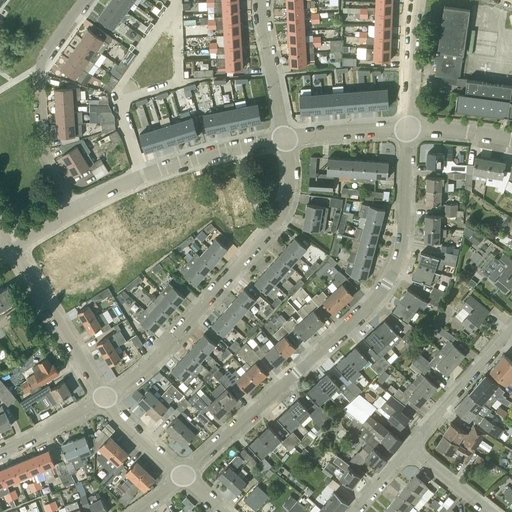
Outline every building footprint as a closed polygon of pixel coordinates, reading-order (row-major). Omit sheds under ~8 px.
[(111,0),(110,0),(104,8),(120,20),(127,11),(111,0)] [(111,0),(127,11),(133,3),(129,0),(111,0)] [(238,0),(232,0),(223,1),(207,2),(207,6),(214,6),(214,12),(223,12),(239,11),(238,0)] [(286,0),(287,8),(303,7),(311,7),(310,0),(311,0),(310,0),(286,0)] [(367,8),(360,8),(360,13),(368,13),(376,14),(392,14),(392,3),(376,2),(376,7),(367,7),(367,8)] [(511,88),(511,89),(511,88),(511,85),(467,80),(467,79),(460,78),(463,55),(470,10),(444,6),(442,25),(433,23),(428,58),(437,59),(435,75),(441,76),(441,82),(460,85),(460,93),(457,93),(455,108),(454,109),(508,116),(511,116),(511,88)] [(288,20),(304,19),(303,7),(287,8),(288,20)] [(120,20),(104,8),(98,17),(114,29),(120,20)] [(208,25),(224,24),(240,23),(239,11),(223,12),(224,16),(215,17),(215,19),(208,19),(208,24),(208,25)] [(392,14),(376,14),(375,25),(391,26),(392,14)] [(304,31),(304,24),(304,19),(288,20),(289,31),(304,31)] [(224,24),(208,25),(200,25),(200,30),(215,29),(215,30),(224,30),(225,35),(241,34),(240,23),(224,24)] [(375,37),(391,38),(391,26),(375,25),(375,37)] [(101,53),(112,38),(97,27),(93,33),(89,29),(82,39),(101,53)] [(289,43),(305,42),(321,41),(320,36),(313,36),(312,35),(305,35),(304,31),(289,31),(289,43)] [(225,35),(225,46),(225,47),(241,46),(241,34),(225,35)] [(374,48),(390,49),(391,38),(375,37),(367,37),(359,36),(359,41),(366,41),(366,43),(375,43),(374,48)] [(75,49),(95,63),(101,53),(82,39),(75,49)] [(314,53),(313,47),(321,46),(321,41),(305,42),(289,43),(290,55),(314,53)] [(241,46),(225,47),(218,47),(210,48),(210,49),(210,52),(217,52),(217,53),(226,53),(226,58),(242,57),(241,46)] [(390,49),(374,48),(366,48),(366,60),(390,61),(390,49)] [(68,58),(88,72),(95,63),(75,49),(68,58)] [(129,50),(120,62),(118,65),(125,70),(136,55),(134,53),(130,51),(129,50)] [(328,62),(328,67),(340,67),(340,61),(341,61),(340,52),(334,52),(335,61),(328,62)] [(314,60),(314,53),(290,55),(291,66),(314,65),(314,60)] [(226,58),(216,59),(216,67),(219,67),(219,70),(243,69),(242,57),(226,58)] [(355,66),(356,58),(342,57),(341,65),(355,66)] [(61,69),(80,82),(88,72),(68,58),(61,69)] [(125,70),(118,65),(116,64),(113,67),(109,73),(119,80),(125,70)] [(213,69),(194,71),(194,78),(213,76),(213,69)] [(103,81),(105,83),(113,88),(119,80),(109,73),(103,81)] [(113,88),(105,83),(103,87),(110,92),(113,88)] [(80,87),(72,88),(55,89),(56,101),(73,100),(81,99),(80,87)] [(376,90),(377,108),(389,107),(387,89),(376,90)] [(367,109),(365,90),(354,91),(356,110),(367,109)] [(377,108),(376,90),(365,90),(367,109),(377,108)] [(356,110),(354,91),(344,92),(345,110),(356,110)] [(345,110),(344,92),(333,93),(334,111),(345,110)] [(334,111),(333,93),(322,94),(323,112),(334,111)] [(313,113),(311,94),(300,95),(301,114),(313,113)] [(323,112),(322,94),(311,94),(313,113),(323,112)] [(56,113),(82,111),(73,112),(73,100),(56,101),(56,113)] [(247,106),(250,124),(261,122),(258,104),(247,106)] [(240,126),(250,124),(247,106),(236,108),(240,126)] [(236,108),(225,110),(229,128),(240,126),(236,108)] [(225,110),(215,112),(219,131),(229,128),(225,110)] [(57,125),(83,123),(82,111),(56,113),(57,125)] [(114,116),(111,111),(96,111),(97,123),(101,122),(115,121),(114,116)] [(207,133),(219,131),(215,112),(204,115),(207,133)] [(182,121),(187,139),(198,135),(192,118),(182,121)] [(115,121),(101,122),(102,132),(115,128),(115,121)] [(187,139),(182,121),(171,124),(177,142),(187,139)] [(83,135),(83,123),(57,125),(58,137),(59,137),(62,145),(79,140),(79,135),(83,135)] [(177,142),(171,124),(161,127),(167,145),(177,142)] [(167,145),(161,127),(151,131),(156,148),(167,145)] [(111,139),(119,135),(116,130),(108,135),(98,142),(101,146),(111,139)] [(156,148),(151,131),(140,134),(145,152),(156,148)] [(119,135),(111,139),(114,144),(122,139),(119,135)] [(68,165),(88,153),(83,156),(77,146),(62,155),(68,165)] [(443,160),(451,160),(452,154),(443,153),(428,152),(427,167),(443,167),(443,160)] [(94,162),(88,153),(68,165),(75,176),(90,167),(92,170),(104,163),(101,158),(94,162)] [(476,157),(473,172),(481,174),(481,175),(487,177),(490,160),(476,157)] [(332,174),(339,175),(340,159),(328,158),(326,174),(327,174),(327,177),(315,177),(315,173),(309,172),(308,190),(333,191),(334,178),(331,177),(332,174)] [(340,159),(339,175),(351,176),(352,160),(340,159)] [(352,160),(351,176),(351,181),(363,182),(363,177),(364,160),(352,160)] [(364,160),(363,177),(363,182),(375,182),(375,177),(376,177),(377,161),(364,160)] [(490,160),(487,177),(494,178),(494,176),(502,178),(505,163),(490,160)] [(389,162),(377,161),(376,177),(388,178),(389,162)] [(449,172),(466,172),(467,164),(450,163),(449,172)] [(221,179),(235,226),(253,221),(239,173),(221,179)] [(447,191),(448,184),(444,184),(444,178),(427,177),(426,191),(441,191),(447,191)] [(505,189),(508,181),(501,180),(496,191),(503,193),(505,189)] [(194,190),(124,215),(131,232),(200,208),(194,190)] [(441,198),(441,191),(426,191),(426,204),(443,205),(443,198),(441,198)] [(326,220),(328,213),(329,205),(336,207),(341,208),(342,199),(318,196),(317,206),(307,204),(305,216),(326,220)] [(361,216),(367,217),(382,221),(385,210),(361,203),(358,215),(361,216)] [(425,229),(440,229),(440,222),(442,222),(443,216),(426,215),(425,229)] [(303,228),(319,231),(324,232),(326,220),(305,216),(303,228)] [(357,227),(364,229),(379,233),(382,221),(367,217),(361,216),(357,227)] [(480,224),(473,220),(469,226),(475,231),(480,224)] [(211,223),(204,228),(207,233),(214,227),(211,223)] [(112,225),(46,259),(55,276),(121,242),(112,225)] [(464,235),(469,238),(475,232),(466,225),(464,235)] [(379,233),(364,229),(357,227),(354,239),(376,245),(379,233)] [(446,230),(440,229),(425,229),(425,242),(442,243),(442,237),(446,237),(446,230)] [(475,244),(481,237),(475,232),(469,238),(475,244)] [(184,241),(188,245),(195,240),(191,235),(184,241)] [(287,246),(299,258),(305,252),(307,248),(295,237),(287,246)] [(216,239),(208,247),(220,258),(228,249),(216,238),(216,239)] [(350,250),(357,252),(373,256),(376,245),(354,239),(353,239),(350,250)] [(188,245),(184,241),(177,246),(180,251),(188,245)] [(142,273),(135,261),(141,258),(132,245),(125,250),(126,251),(117,256),(132,279),(142,273)] [(291,267),(299,258),(287,246),(279,256),(291,267)] [(208,247),(200,256),(212,267),(220,258),(208,247)] [(347,262),(354,264),(370,268),(373,256),(357,252),(350,250),(347,262)] [(204,276),(212,267),(200,256),(196,252),(188,261),(204,276)] [(440,273),(443,264),(444,260),(439,258),(421,252),(421,253),(422,253),(418,266),(439,273),(440,273)] [(444,260),(450,261),(449,265),(454,266),(457,255),(453,254),(446,253),(444,260)] [(511,284),(511,261),(511,260),(504,253),(499,260),(501,262),(495,270),(494,269),(488,276),(494,281),(506,291),(511,284)] [(168,256),(161,261),(164,266),(171,260),(168,256)] [(295,270),(291,267),(279,256),(271,265),(283,276),(287,279),(295,270)] [(338,262),(335,260),(331,256),(327,261),(334,267),(338,262)] [(204,276),(188,261),(179,270),(184,274),(196,285),(204,276)] [(320,265),(320,264),(316,261),(310,267),(314,271),(320,265)] [(370,268),(354,264),(347,262),(345,271),(351,276),(367,280),(370,268)] [(162,268),(159,263),(152,269),(155,273),(166,283),(172,276),(162,268)] [(275,285),(283,276),(271,265),(263,274),(275,285)] [(412,279),(430,285),(431,280),(436,282),(439,273),(418,266),(414,279),(412,278),(412,279)] [(303,274),(307,277),(314,271),(310,267),(303,274)] [(334,275),(337,278),(332,282),(337,288),(332,292),(343,304),(353,295),(343,284),(348,280),(339,271),(334,275)] [(278,288),(275,285),(263,274),(255,283),(267,294),(270,297),(278,288)] [(132,281),(135,286),(143,280),(139,276),(132,281)] [(298,289),(304,283),(300,279),(294,285),(298,289)] [(471,279),(468,283),(474,287),(477,283),(471,279)] [(135,286),(132,281),(125,287),(128,291),(135,286)] [(169,282),(161,291),(177,306),(185,297),(173,286),(169,282)] [(298,289),(294,285),(288,292),(291,296),(298,289)] [(2,287),(0,287),(0,312),(13,305),(11,302),(16,299),(8,286),(4,289),(2,287)] [(95,295),(99,302),(112,294),(108,287),(95,295)] [(430,294),(441,299),(444,292),(433,287),(430,294)] [(244,289),(236,298),(248,308),(256,299),(244,289)] [(427,302),(423,299),(407,289),(408,290),(400,301),(415,311),(419,305),(423,308),(427,302)] [(124,290),(121,293),(116,296),(122,304),(126,300),(125,299),(129,296),(124,290)] [(177,306),(161,291),(160,292),(153,301),(169,315),(177,306)] [(317,294),(312,298),(319,306),(324,302),(334,313),(343,304),(332,292),(328,297),(322,291),(318,295),(317,294)] [(441,299),(430,294),(426,301),(438,306),(441,299)] [(466,325),(462,329),(469,335),(489,311),(470,295),(462,305),(466,308),(458,318),(466,325)] [(96,301),(93,297),(85,301),(88,306),(96,301)] [(277,297),(271,304),(276,307),(282,301),(277,297)] [(245,312),(249,316),(252,312),(248,308),(236,298),(228,307),(240,318),(245,312)] [(297,311),(304,319),(314,331),(324,322),(314,311),(319,306),(312,298),(307,302),(297,311)] [(84,323),(96,316),(102,312),(96,301),(88,306),(78,312),(84,323)] [(169,315),(153,301),(145,310),(145,309),(144,310),(161,324),(169,315)] [(407,322),(415,311),(400,301),(393,312),(392,311),(392,312),(407,322)] [(267,316),(273,309),(270,306),(263,312),(267,316)] [(240,318),(228,307),(220,316),(232,327),(240,318)] [(161,324),(144,310),(136,319),(141,323),(153,333),(161,324)] [(102,312),(96,316),(84,323),(91,334),(108,323),(102,312)] [(276,318),(283,324),(283,325),(290,332),(295,328),(305,339),(314,331),(304,319),(299,323),(292,316),(287,321),(281,314),(276,318)] [(224,336),(224,335),(232,327),(220,316),(212,325),(224,336)] [(385,321),(375,330),(387,343),(391,348),(401,339),(397,334),(397,333),(385,320),(384,320),(385,321)] [(258,322),(252,328),(255,332),(262,326),(258,322)] [(290,332),(283,325),(274,334),(280,340),(275,345),(286,357),(295,348),(285,337),(290,332)] [(407,332),(416,340),(422,334),(412,326),(407,332)] [(440,350),(445,355),(456,365),(465,354),(454,345),(455,344),(452,342),(455,337),(440,326),(437,331),(449,340),(440,350)] [(255,332),(252,328),(245,335),(249,338),(255,332)] [(376,352),(387,343),(375,330),(365,339),(364,338),(364,339),(376,352)] [(416,340),(407,332),(401,338),(411,346),(416,340)] [(121,344),(115,333),(97,344),(103,355),(115,348),(121,344)] [(204,334),(196,343),(208,354),(216,344),(204,334)] [(137,335),(131,338),(137,349),(143,345),(137,335)] [(252,348),(257,343),(252,338),(247,342),(252,348)] [(236,340),(229,347),(233,350),(239,344),(236,340)] [(242,367),(246,371),(257,383),(266,374),(256,363),(261,359),(252,349),(246,342),(237,351),(247,362),(242,367)] [(212,357),(208,354),(196,343),(188,352),(200,363),(205,357),(209,360),(212,357)] [(286,357),(275,345),(270,349),(265,344),(261,347),(257,344),(252,349),(261,359),(266,354),(276,366),(286,357)] [(358,369),(368,360),(356,346),(355,347),(356,348),(346,356),(358,369)] [(128,355),(125,350),(119,354),(115,348),(103,355),(110,365),(123,357),(128,355)] [(224,358),(231,352),(227,349),(221,355),(224,358)] [(456,365),(445,355),(440,350),(430,361),(420,353),(416,358),(417,358),(429,369),(432,365),(435,367),(437,365),(448,374),(456,365)] [(180,361),(192,372),(196,375),(204,366),(200,363),(188,352),(180,361)] [(382,355),(376,360),(370,366),(378,375),(385,369),(390,364),(382,355)] [(511,361),(506,356),(504,355),(490,370),(507,384),(508,383),(511,386),(511,361)] [(335,365),(347,379),(358,369),(346,356),(336,366),(335,365)] [(59,373),(54,364),(52,365),(48,358),(32,368),(35,373),(28,378),(25,374),(17,379),(26,393),(59,373)] [(412,383),(428,397),(437,387),(423,375),(429,369),(417,358),(413,363),(422,371),(412,383)] [(196,375),(192,372),(180,361),(172,370),(188,384),(196,375)] [(209,371),(213,375),(218,370),(219,369),(215,365),(209,371)] [(212,391),(217,397),(228,409),(238,401),(227,389),(232,385),(223,375),(218,370),(213,375),(221,383),(212,391)] [(257,383),(246,371),(241,376),(236,370),(232,374),(228,370),(223,375),(232,385),(237,381),(247,392),(257,383)] [(0,375),(3,381),(11,377),(8,371),(0,375)] [(213,375),(209,371),(203,378),(207,381),(213,375)] [(317,383),(329,396),(336,390),(340,394),(341,393),(349,401),(355,396),(347,386),(341,380),(337,384),(327,373),(326,373),(327,374),(317,383)] [(503,391),(485,375),(478,383),(491,394),(497,399),(508,406),(511,401),(505,398),(506,397),(501,394),(503,391)] [(13,394),(0,378),(0,397),(4,401),(5,400),(8,405),(16,398),(13,394)] [(51,390),(46,393),(49,398),(53,405),(71,393),(64,381),(51,389),(51,390)] [(319,405),(329,396),(317,383),(307,392),(307,391),(306,392),(319,405)] [(350,383),(347,386),(355,396),(361,391),(355,384),(353,386),(350,383)] [(420,407),(428,397),(412,383),(404,392),(399,388),(397,390),(393,395),(393,396),(405,405),(410,399),(420,407)] [(497,399),(491,394),(478,383),(471,391),(490,407),(497,399)] [(147,410),(158,398),(153,394),(159,388),(154,384),(149,390),(138,401),(147,410)] [(392,394),(393,395),(397,390),(391,385),(387,390),(392,394)] [(190,386),(184,392),(187,396),(194,389),(190,386)] [(34,401),(46,393),(43,388),(42,388),(32,395),(19,403),(28,417),(40,410),(37,405),(34,401)] [(218,418),(228,409),(217,397),(212,402),(204,392),(200,396),(196,392),(188,400),(200,411),(202,409),(206,405),(218,418)] [(363,396),(371,403),(374,398),(367,392),(363,396)] [(479,409),(483,404),(468,392),(461,400),(476,413),(484,418),(484,417),(502,429),(506,424),(489,411),(487,413),(479,409)] [(388,431),(369,415),(376,407),(371,403),(363,396),(359,393),(343,408),(354,417),(355,418),(361,422),(385,442),(395,450),(403,441),(389,430),(388,431)] [(400,411),(405,405),(393,396),(393,395),(392,394),(387,400),(380,395),(373,403),(379,408),(379,409),(389,418),(401,428),(409,418),(400,411)] [(174,410),(183,400),(178,396),(173,401),(168,397),(163,403),(158,398),(147,410),(157,419),(170,406),(174,410)] [(190,422),(185,417),(187,415),(183,411),(189,403),(185,399),(176,408),(181,413),(166,428),(176,437),(190,422)] [(298,400),(288,409),(300,422),(310,413),(298,399),(297,400),(298,400)] [(476,413),(461,400),(454,408),(469,421),(472,417),(480,424),(479,424),(498,438),(503,430),(502,429),(484,417),(484,418),(476,413)] [(2,406),(0,406),(0,430),(11,425),(5,412),(4,412),(2,406)] [(508,411),(499,406),(496,411),(505,416),(508,411)] [(318,413),(327,422),(332,417),(324,408),(318,413)] [(300,422),(288,409),(278,418),(277,418),(290,431),(300,422)] [(200,411),(196,416),(205,425),(209,420),(200,411)] [(327,422),(318,413),(312,418),(320,427),(327,422)] [(366,458),(379,469),(388,459),(378,451),(385,442),(361,422),(355,418),(354,417),(348,424),(356,431),(355,432),(367,442),(359,452),(358,451),(350,460),(358,467),(366,458)] [(201,428),(197,424),(195,426),(190,422),(176,437),(185,446),(196,434),(201,428)] [(474,426),(468,434),(451,423),(448,428),(446,429),(445,431),(445,433),(444,434),(473,453),(480,442),(486,434),(474,426)] [(311,429),(315,433),(321,428),(317,424),(311,429)] [(269,425),(268,426),(269,427),(260,436),(271,448),(281,439),(269,425)] [(95,453),(100,447),(103,451),(96,459),(101,463),(101,464),(119,445),(110,436),(109,437),(103,430),(95,438),(95,453)] [(287,437),(295,446),(301,441),(293,432),(287,437)] [(85,436),(74,440),(82,462),(86,460),(88,459),(86,456),(93,455),(93,453),(94,453),(95,453),(95,438),(93,434),(86,437),(85,436)] [(473,453),(444,434),(437,445),(466,464),(473,453)] [(261,458),(271,448),(260,436),(250,445),(249,444),(248,444),(261,458)] [(293,448),(295,446),(287,437),(281,442),(291,454),(294,449),(293,448)] [(69,462),(72,470),(78,468),(83,465),(82,462),(74,440),(62,445),(64,450),(64,452),(65,452),(67,457),(69,462)] [(118,473),(125,466),(121,462),(122,460),(123,461),(124,459),(129,454),(119,445),(101,464),(110,472),(100,483),(105,487),(110,482),(118,473)] [(301,453),(308,458),(312,454),(305,448),(301,453)] [(248,461),(253,457),(245,449),(240,453),(248,461)] [(37,455),(47,479),(54,476),(53,474),(56,473),(60,476),(64,486),(74,482),(75,485),(65,464),(63,460),(55,464),(49,450),(37,455)] [(218,476),(228,485),(238,474),(234,470),(244,460),(238,454),(218,476)] [(25,460),(31,475),(36,473),(43,470),(46,479),(47,479),(37,455),(25,460)] [(479,467),(485,459),(479,455),(474,464),(479,467)] [(274,471),(270,468),(271,466),(264,458),(258,464),(266,472),(270,476),(274,471)] [(31,475),(25,460),(13,465),(19,480),(31,475)] [(123,495),(135,481),(146,470),(136,462),(126,472),(129,475),(122,484),(120,482),(114,488),(122,495),(122,494),(123,495)] [(328,462),(322,470),(328,475),(331,477),(337,468),(328,462)] [(19,480),(13,465),(1,470),(7,485),(19,480)] [(361,477),(348,467),(343,473),(340,471),(337,476),(352,488),(361,477)] [(242,469),(238,474),(228,485),(237,494),(249,481),(244,477),(247,474),(242,469)] [(0,487),(1,487),(4,494),(7,502),(9,501),(13,500),(10,492),(7,485),(1,470),(0,470),(0,487)] [(145,490),(148,487),(151,484),(155,479),(146,470),(135,481),(123,495),(130,501),(134,497),(133,495),(137,491),(141,486),(145,490)] [(250,479),(255,483),(263,474),(259,471),(250,479)] [(419,471),(416,475),(408,485),(422,496),(429,488),(425,485),(429,479),(419,471)] [(333,478),(331,477),(328,475),(324,481),(328,484),(333,478)] [(34,482),(37,490),(42,487),(38,480),(34,482)] [(37,490),(34,482),(33,482),(28,484),(31,492),(37,490)] [(80,496),(86,494),(82,483),(76,485),(80,496)] [(244,499),(256,510),(269,496),(258,485),(244,499)] [(422,496),(408,485),(400,494),(409,502),(413,506),(422,496)] [(13,500),(14,499),(18,498),(18,497),(15,490),(10,492),(13,500)] [(347,503),(338,495),(335,492),(320,511),(316,508),(313,511),(341,511),(349,504),(347,503)] [(98,493),(93,496),(92,495),(87,498),(86,494),(80,496),(85,509),(91,507),(93,511),(107,511),(109,511),(98,493)] [(401,511),(408,511),(413,506),(409,502),(400,494),(392,503),(401,511)] [(290,495),(282,505),(289,510),(297,501),(290,495)] [(441,505),(443,506),(446,510),(454,501),(448,496),(441,505)] [(49,503),(53,511),(58,508),(55,500),(49,503)] [(73,502),(64,505),(67,511),(81,511),(77,501),(73,502)] [(48,511),(53,511),(49,503),(44,505),(47,511),(48,511)] [(392,503),(384,511),(401,511),(392,503)]
